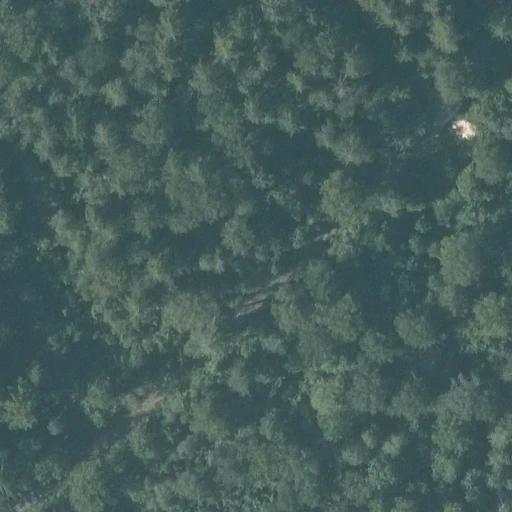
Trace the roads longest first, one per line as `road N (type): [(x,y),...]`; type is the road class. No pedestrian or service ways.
road 1 (track): [(11,511),(132,419),(429,136),(435,113),(427,99),(348,0)]
road 2 (track): [(0,263),(133,511)]
